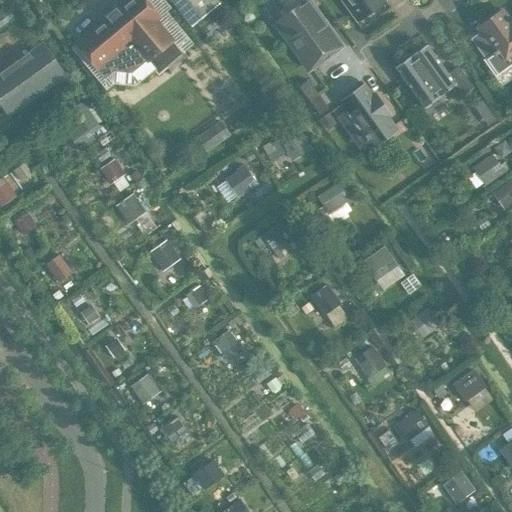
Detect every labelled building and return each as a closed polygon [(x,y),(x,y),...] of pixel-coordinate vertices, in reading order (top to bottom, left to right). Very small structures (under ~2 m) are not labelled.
[(172,41),(155,20),(159,17),(144,0),(128,0),(116,11),(115,10),(114,11),(115,12),(109,16),(108,15),(107,16),(108,17),(76,44),(97,69),(107,60),(114,69),(130,71),(145,58),(147,61),(149,60),(158,71),(180,53),(171,42),(172,41)] [(219,4),(215,0),(176,0),(195,23),(219,4)] [(339,47),(319,19),(320,18),(306,0),(288,0),(296,10),(289,15),(278,23),(289,37),(287,39),(308,69),(339,47)] [(384,1),(383,0),(342,0),(357,21),(384,1)] [(511,21),(510,22),(502,10),(478,28),(480,31),(470,39),(485,61),(486,60),(497,75),(511,64),(511,21)] [(0,106),(7,116),(66,75),(46,47),(42,42),(0,72),(0,106)] [(455,84),(448,74),(427,44),(394,68),(423,108),(455,84)] [(471,86),(457,67),(448,74),(455,84),(462,93),(471,86)] [(317,95),(308,81),(299,87),(309,100),(317,95)] [(390,115),(385,108),(383,109),(378,102),(380,101),(374,94),(372,95),(364,84),(341,101),(347,110),(341,114),(357,135),(362,131),(365,135),(364,136),(367,140),(368,139),(374,147),(397,130),(387,117),(390,115)] [(327,108),(317,95),(309,100),(319,114),(327,108)] [(206,153),(230,136),(219,121),(195,138),(206,153)] [(93,139),(81,123),(67,133),(79,149),(93,139)] [(291,161),(310,150),(300,133),(281,145),(291,161)] [(484,186),(503,173),(491,154),(471,168),(484,186)] [(110,185),(123,176),(113,161),(100,170),(110,185)] [(237,198),(257,184),(244,166),(224,179),(237,198)] [(0,206),(0,207),(15,196),(2,177),(0,178),(0,206)] [(503,210),(511,203),(511,183),(510,181),(492,194),(503,210)] [(328,214),(345,203),(349,199),(338,182),(317,197),(328,214)] [(128,225),(146,212),(133,194),(115,206),(128,225)] [(21,234),(34,225),(25,212),(12,220),(21,234)] [(273,253),(293,238),(281,221),(261,236),(273,253)] [(162,272),(180,259),(166,240),(148,252),(162,272)] [(377,282),(398,267),(384,247),(362,262),(377,282)] [(59,283),(72,273),(58,255),(45,266),(59,283)] [(322,316),(340,305),(326,284),(309,296),(322,316)] [(194,309),(208,300),(199,286),(185,295),(194,309)] [(420,340),(440,326),(427,307),(407,321),(420,340)] [(224,360),(242,347),(229,329),(211,342),(224,360)] [(368,379),(386,366),(371,346),(353,358),(368,379)] [(465,402),(486,387),(473,370),(452,385),(465,402)] [(142,405),(159,393),(147,376),(130,387),(142,405)] [(408,441),(428,427),(416,410),(396,424),(408,441)] [(173,447),(189,436),(176,418),(160,429),(173,447)] [(511,458),(511,439),(503,446),(511,458)] [(212,461),(194,474),(204,488),(222,475),(212,461)] [(455,503),(474,490),(461,471),(442,484),(455,503)] [(249,511),(242,502),(228,511),(249,511)]
